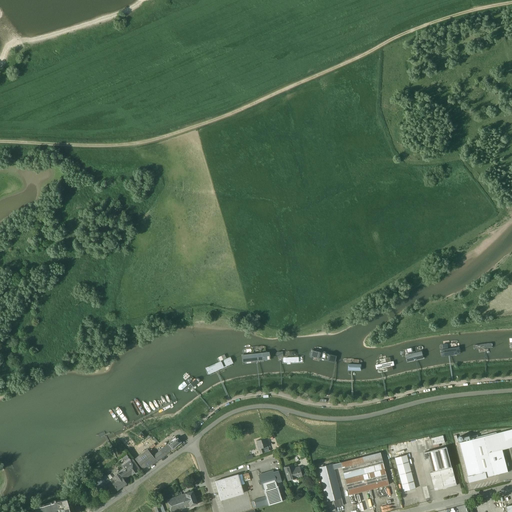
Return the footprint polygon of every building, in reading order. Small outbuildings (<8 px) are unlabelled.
[(511,335),(493,337),(494,352),(511,350),(511,335)] [(459,340),(462,355),(485,353),(494,352),(493,337),(459,340)] [(449,357),(462,355),(459,340),(426,345),(428,360),(449,357)] [(393,353),(396,367),(416,362),(428,360),(426,345),(393,353)] [(270,349),(235,354),(238,368),(257,366),(271,364),(270,349)] [(303,349),(270,349),(271,364),(280,364),(304,363),(303,349)] [(338,371),(338,356),(303,349),(304,363),(334,370),(338,371)] [(396,367),(393,353),(374,357),(370,358),(365,357),(366,372),(368,372),(381,369),(396,367)] [(235,354),(201,365),(208,379),(218,375),(238,368),(235,354)] [(338,356),(338,371),(352,371),(366,372),(365,357),(340,356),(338,356)] [(208,379),(201,365),(173,385),(182,397),(193,389),(208,379)] [(511,429),(484,437),(459,443),(469,482),(504,473),(498,451),(503,450),(510,448),(511,447),(511,429)] [(431,438),(433,443),(444,440),(443,435),(431,438)] [(168,445),(168,444),(153,456),(147,449),(135,459),(145,472),(157,462),(172,449),(181,442),(177,438),(168,445)] [(268,446),(265,438),(256,441),(259,449),(260,454),(264,453),(263,448),(268,446)] [(430,473),(435,491),(457,485),(447,447),(424,453),(426,460),(429,459),(433,472),(430,473)] [(380,452),(341,463),(342,467),(349,495),(388,485),(380,452)] [(124,469),(110,479),(117,490),(126,483),(123,479),(132,474),(138,470),(140,468),(133,459),(131,460),(130,460),(127,455),(122,458),(125,462),(121,465),(122,466),(124,469)] [(406,455),(395,458),(404,492),(415,489),(406,455)] [(334,500),(335,508),(343,506),(334,469),(342,467),(340,463),(333,465),(333,464),(318,468),(327,502),(334,500)] [(293,469),(292,466),(284,469),(288,480),(296,477),(296,478),(306,475),(304,468),(299,470),(298,467),(293,469)] [(278,471),(273,472),(273,470),(258,475),(265,497),(254,500),(254,501),(252,502),(253,508),(256,507),(256,508),(268,504),(268,505),(282,501),(281,498),(277,486),(277,485),(277,483),(281,481),(278,471)] [(243,493),(238,475),(215,481),(218,491),(221,500),(243,493)] [(193,491),(167,500),(170,511),(173,511),(189,506),(190,507),(197,504),(193,491)] [(80,511),(79,505),(75,506),(75,505),(69,506),(67,498),(35,507),(36,511),(80,511)]
